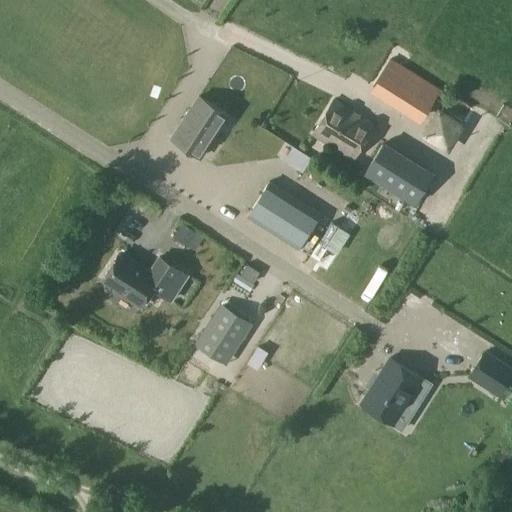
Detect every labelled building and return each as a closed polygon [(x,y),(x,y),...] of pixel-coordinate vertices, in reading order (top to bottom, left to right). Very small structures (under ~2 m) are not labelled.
[(391,59),(374,86),(388,95),(405,68),(391,59)] [(405,68),(388,95),(408,107),(425,82),(405,68)] [(425,82),(408,107),(422,116),(438,90),(425,82)] [(200,158),(228,116),(199,97),(171,139),(200,158)] [(353,160),(374,126),(333,101),(313,134),(353,160)] [(441,110),(426,134),(450,149),(465,125),(441,110)] [(511,137),(499,130),(475,175),(511,195),(511,217),(462,191),(437,237),(511,277),(511,137)] [(413,205),(431,176),(382,145),(364,174),(413,205)] [(270,182),(248,215),(299,248),(320,214),(270,182)] [(183,223),(174,237),(187,245),(196,231),(183,223)] [(103,277),(117,286),(115,288),(142,305),(153,288),(171,300),(187,274),(160,257),(150,272),(133,261),(132,263),(118,254),(103,277)] [(222,304),(196,344),(226,363),(251,323),(222,304)] [(511,383),(511,368),(485,352),(470,375),(504,397),(511,383)] [(423,378),(391,358),(362,403),(394,424),(397,419),(406,424),(419,404),(410,398),(423,378)] [(283,442),(285,476),(304,475),(303,460),(312,460),(311,441),(283,442)]
